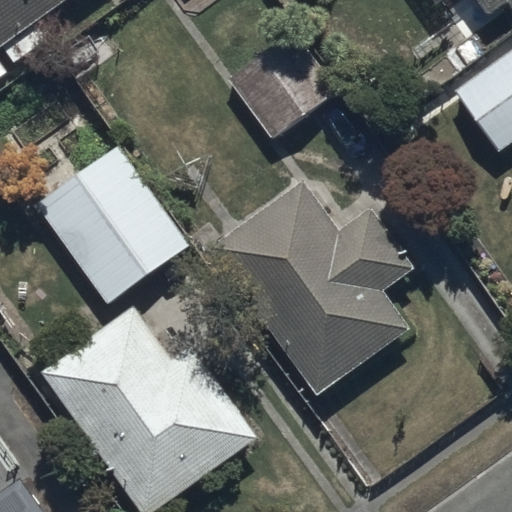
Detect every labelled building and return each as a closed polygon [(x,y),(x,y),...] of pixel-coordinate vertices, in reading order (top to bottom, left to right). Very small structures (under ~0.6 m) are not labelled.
[(0,0),(0,44),(65,0),(0,0)] [(511,0),(439,0),(441,2),(444,0),(484,0),(491,8),(501,0),(511,0)] [(290,29),(229,74),(275,136),(336,91),(290,29)] [(511,42),(455,86),(501,148),(511,139),(511,42)] [(124,143),(39,204),(109,302),(194,241),(124,143)] [(308,176),(212,239),(312,391),(417,323),(392,285),(421,265),(378,200),(340,226),(308,176)] [(141,300),(44,367),(144,511),(150,511),(265,432),(199,338),(178,353),(141,300)] [(0,489),(0,511),(52,511),(25,473),(0,490),(0,489)]
